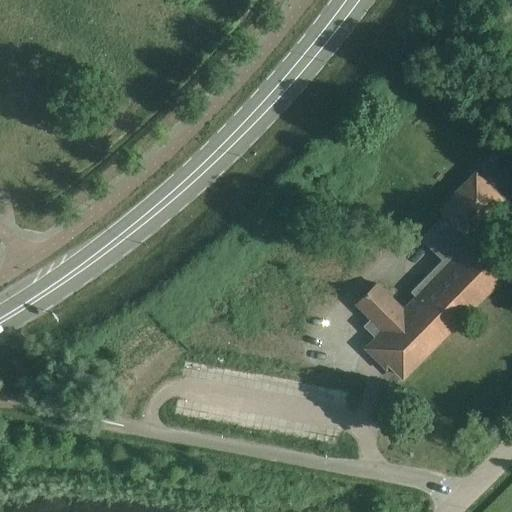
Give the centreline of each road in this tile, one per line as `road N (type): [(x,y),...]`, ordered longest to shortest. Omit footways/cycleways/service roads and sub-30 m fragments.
road 1 (secondary): [(0,330),(189,190),(270,115),(365,0)]
road 2 (secondary): [(340,0),(245,114),(144,209),(0,310)]
road 3 (residential): [(464,491),(61,413)]
